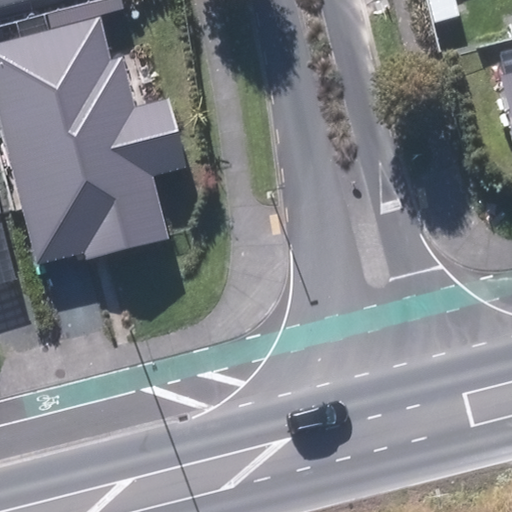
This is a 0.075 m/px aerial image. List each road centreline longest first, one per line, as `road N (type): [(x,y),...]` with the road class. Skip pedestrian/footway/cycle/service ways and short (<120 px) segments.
road 1 (residential): [(369,416),(270,0)]
road 2 (residential): [(342,0),(452,393)]
road 3 (secondary): [(369,416),(0,509)]
